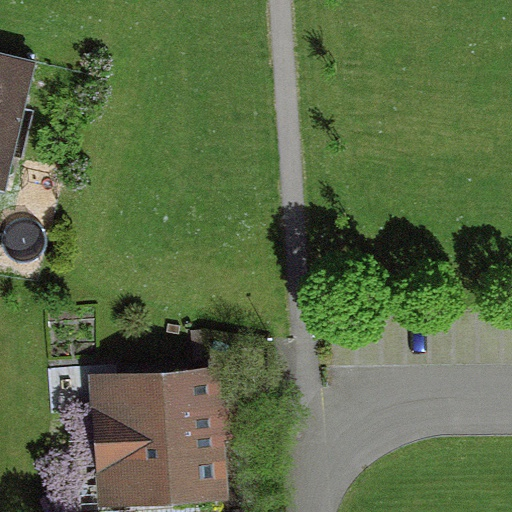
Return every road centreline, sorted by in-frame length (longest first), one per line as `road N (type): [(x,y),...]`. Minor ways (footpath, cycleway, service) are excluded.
road 1 (residential): [(283,0),(318,511)]
road 2 (unknown): [(310,432),(360,393),(411,380),(511,382)]
